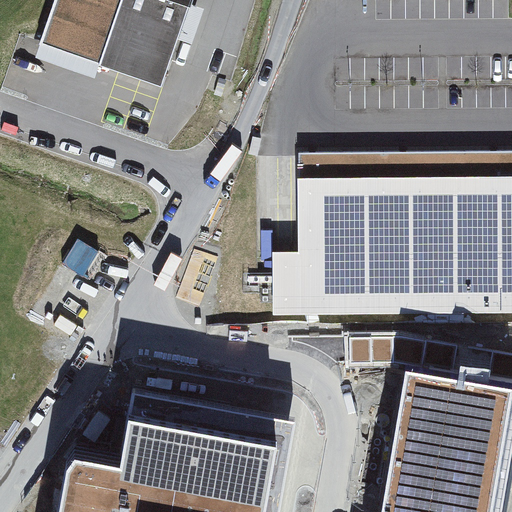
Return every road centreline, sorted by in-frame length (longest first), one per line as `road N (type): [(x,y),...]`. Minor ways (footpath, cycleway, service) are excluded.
road 1 (residential): [(124,315),(167,338),(298,368),(330,390),(343,427),(330,511)]
road 2 (residential): [(0,500),(124,315)]
road 3 (residential): [(124,315),(206,190)]
